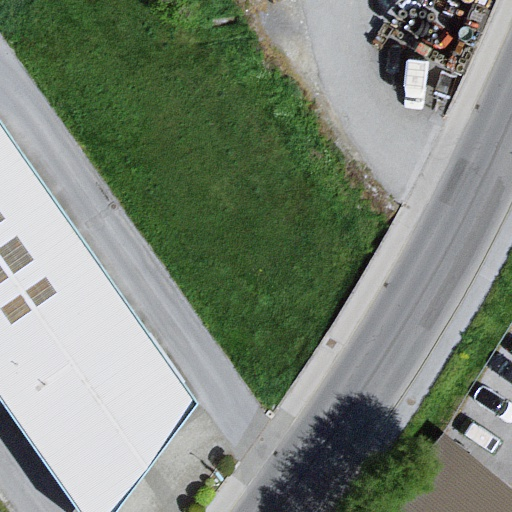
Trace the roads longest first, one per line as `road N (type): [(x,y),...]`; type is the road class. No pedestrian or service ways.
road 1 (residential): [(511,107),(456,258),(267,511)]
road 2 (unknown): [(475,208),(395,145),(362,100),(345,68),(331,0)]
